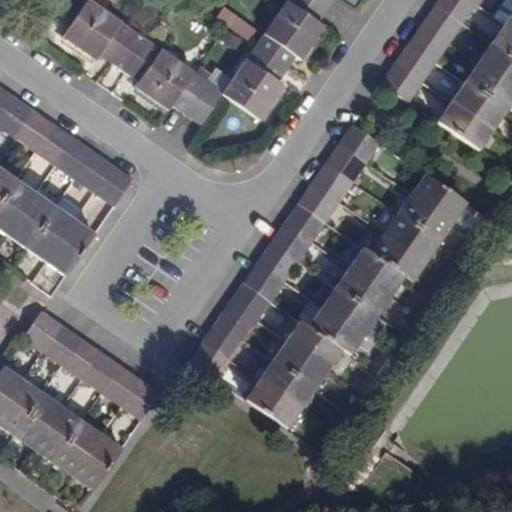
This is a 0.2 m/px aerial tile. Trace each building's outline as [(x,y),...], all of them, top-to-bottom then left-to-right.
[(318,23),(328,10),(314,0),(287,0),(287,1),(318,23)] [(314,0),(328,10),(335,0),(314,0)] [(462,24),(475,4),(469,0),(436,0),(434,5),(462,24)] [(505,0),(494,17),(504,24),(511,29),(511,1),(510,0),(505,0)] [(300,63),(324,27),(318,23),(287,1),(253,49),(285,71),(294,59),(300,63)] [(98,57),(111,66),(134,34),(87,2),(61,40),(94,63),(98,57)] [(448,43),(462,24),(434,5),(420,24),(448,43)] [(250,41),(258,29),(225,6),(217,19),(250,41)] [(435,63),(448,43),(420,24),(407,43),(435,63)] [(511,29),(504,24),(491,44),(511,58),(511,29)] [(111,66),(124,75),(146,43),(134,34),(111,66)] [(133,91),(166,114),(171,108),(193,76),(146,43),(124,75),(137,84),(133,91)] [(421,83),(435,63),(407,43),(393,63),(421,83)] [(511,58),(491,44),(477,63),(511,86),(511,58)] [(253,49),(221,95),(227,99),(259,121),(282,88),(276,84),(285,71),(253,49)] [(407,103),(421,83),(393,63),(379,84),(407,103)] [(511,86),(477,63),(464,83),(505,111),(511,100),(511,86)] [(171,108),(184,117),(206,84),(193,76),(171,108)] [(464,83),(450,102),(491,131),(505,111),(464,83)] [(199,128),(221,95),(206,84),(184,117),(199,128)] [(0,119),(14,99),(0,89),(0,119)] [(0,119),(0,128),(15,139),(33,113),(14,99),(0,119)] [(477,152),(491,131),(450,102),(436,123),(477,152)] [(15,139),(34,153),(52,126),(33,113),(15,139)] [(34,153),(55,167),(73,140),(52,126),(34,153)] [(365,164),(379,144),(353,126),(339,146),(365,164)] [(55,167),(74,180),(92,153),(73,140),(55,167)] [(352,184),(365,164),(339,146),(325,166),(352,184)] [(74,180),(93,193),(112,167),(92,153),(74,180)] [(339,203),(352,184),(325,166),(312,184),(339,203)] [(93,193),(113,207),(131,180),(112,167),(93,193)] [(0,201),(14,181),(0,171),(0,201)] [(423,174),(409,194),(451,223),(465,203),(423,174)] [(0,201),(0,234),(6,238),(35,195),(14,181),(0,201)] [(325,223),(339,203),(312,184),(298,205),(325,223)] [(409,194),(396,214),(438,243),(451,223),(409,194)] [(6,238),(25,251),(54,209),(35,195),(6,238)] [(311,243),(325,223),(298,205),(284,225),(311,243)] [(25,251),(43,264),(73,222),(54,209),(25,251)] [(396,214),(382,233),(424,262),(438,243),(396,214)] [(43,264),(63,278),(93,235),(73,222),(43,264)] [(297,262),(311,243),(284,225),(270,244),(297,262)] [(411,282),(424,262),(382,233),(368,253),(403,277),(411,282)] [(284,282),(297,262),(270,244),(257,263),(284,282)] [(361,248),(347,268),(390,298),(403,277),(368,253),(361,248)] [(269,303),(284,282),(257,263),(242,285),(269,303)] [(347,268),(334,287),(376,317),(390,298),(347,268)] [(256,322),(269,303),(242,285),(229,304),(256,322)] [(334,287),(320,307),(363,337),(376,317),(334,287)] [(242,342),(256,322),(229,304),(215,324),(242,342)] [(320,307),(306,328),(340,351),(348,357),(363,337),(320,307)] [(22,340),(41,354),(61,326),(41,312),(22,340)] [(297,322),(284,342),(327,371),(340,351),(306,328),(297,322)] [(228,363),(242,342),(215,324),(201,344),(228,363)] [(41,354),(61,367),(81,339),(61,326),(41,354)] [(61,367),(81,381),(100,353),(81,339),(61,367)] [(284,342),(270,361),(314,391),(327,371),(284,342)] [(214,382),(228,363),(201,344),(187,364),(214,382)] [(81,381),(100,395),(120,367),(100,353),(81,381)] [(270,361),(256,382),(300,412),(314,391),(270,361)] [(100,395),(119,408),(139,380),(120,367),(100,395)] [(0,413),(22,382),(2,368),(0,371),(0,413)] [(119,408),(139,423),(159,394),(139,380),(119,408)] [(0,413),(0,429),(12,438),(41,396),(22,382),(0,413)] [(286,431),(300,412),(256,382),(243,402),(286,431)] [(12,438),(32,452),(61,410),(41,396),(12,438)] [(32,452),(51,465),(80,423),(61,410),(32,452)] [(51,465),(70,479),(100,436),(80,423),(51,465)] [(70,479),(90,493),(120,450),(100,436),(70,479)]
